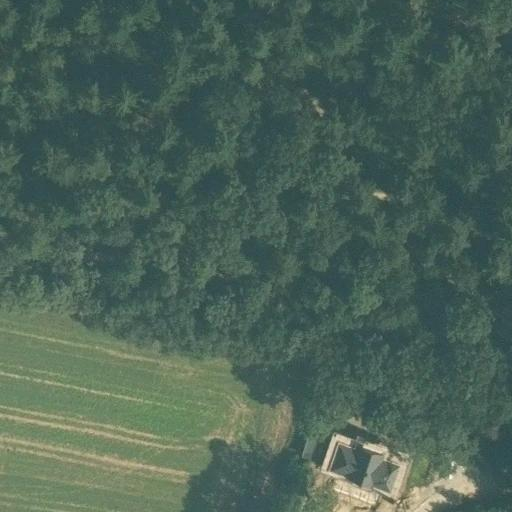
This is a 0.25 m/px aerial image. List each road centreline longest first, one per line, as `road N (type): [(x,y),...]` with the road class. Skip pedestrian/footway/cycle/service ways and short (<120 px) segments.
road 1 (unknown): [(0,182),(126,144),(187,156),(245,141),(276,115),(311,106),(348,120),(417,127),(476,151),(511,145)]
road 2 (track): [(511,387),(0,294)]
road 3 (track): [(511,38),(318,0)]
road 4 (track): [(213,331),(245,141)]
road 5 (unknown): [(245,141),(258,0)]
